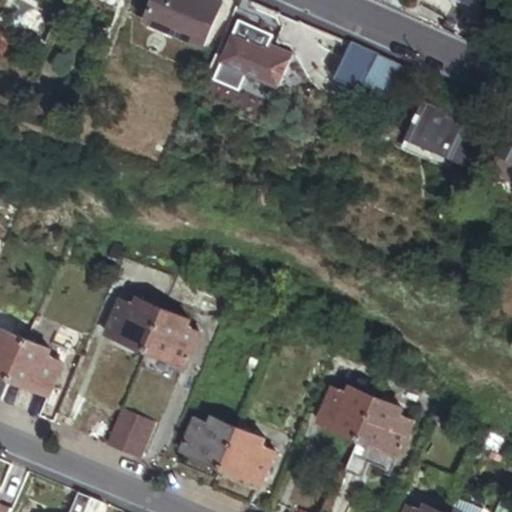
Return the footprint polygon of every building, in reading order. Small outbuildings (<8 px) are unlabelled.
[(200,45),(218,3),(209,0),(152,0),(144,20),(200,45)] [(465,35),(478,7),(473,4),(464,0),(463,0),(450,29),(465,35)] [(279,85),(293,53),(275,46),(276,42),(271,39),(273,34),(239,19),(221,61),(279,85)] [(363,85),(377,55),(349,42),(333,77),(361,90),(363,85)] [(390,97),(404,67),(377,55),(363,85),(390,97)] [(443,109),(419,99),(403,137),(472,167),(488,128),(460,116),(443,109)] [(463,108),(447,101),(443,109),(460,116),(463,108)] [(511,179),(511,123),(509,122),(488,169),(511,179)] [(208,334),(220,306),(201,295),(196,309),(192,308),(187,318),(197,323),(195,328),(199,329),(208,334)] [(146,347),(163,307),(138,297),(135,303),(121,297),(110,323),(124,329),(121,336),(146,347)] [(187,356),(199,329),(195,328),(185,323),(187,318),(163,307),(146,347),(171,358),(174,350),(187,356)] [(121,336),(124,329),(110,323),(107,330),(121,336)] [(10,378),(27,336),(2,326),(1,327),(0,329),(0,396),(2,397),(10,378)] [(56,358),(47,355),(49,347),(50,346),(27,336),(10,378),(33,388),(36,380),(51,386),(61,361),(56,358)] [(56,358),(58,351),(49,347),(47,355),(56,358)] [(184,363),(187,356),(174,350),(171,358),(184,363)] [(51,386),(36,380),(33,388),(48,394),(51,386)] [(358,435),(374,395),(349,385),(346,391),(332,385),(321,411),(335,417),(332,424),(358,435)] [(401,444),(412,419),(396,412),(399,406),(374,395),(358,435),(346,464),(362,471),(368,458),(391,467),(398,452),(383,446),(386,438),(401,444)] [(106,442),(141,457),(157,421),(121,406),(106,442)] [(209,421),(212,414),(202,410),(199,418),(209,421)] [(335,417),(321,411),(318,418),(332,424),(335,417)] [(222,464),(238,425),(212,414),(209,421),(199,418),(195,416),(185,440),(199,446),(195,453),(222,464)] [(271,447),(259,442),(263,435),(238,425),(222,464),(247,474),(250,467),(264,473),(274,449),(271,447)] [(271,447),(274,440),(263,435),(259,442),(271,447)] [(401,444),(386,438),(383,446),(398,452),(401,444)] [(199,446),(185,440),(182,448),(195,453),(199,446)] [(261,480),(264,473),(250,467),(247,474),(261,480)] [(484,511),(489,501),(460,488),(450,511),(451,511),(484,511)] [(511,511),(511,492),(505,490),(495,511),(511,511)] [(0,511),(19,511),(20,511),(2,503),(6,494),(0,491),(0,511)] [(91,511),(97,500),(84,495),(77,511),(91,511)] [(106,511),(110,505),(97,500),(91,511),(106,511)] [(450,511),(425,501),(422,509),(407,502),(402,511),(450,511)]
